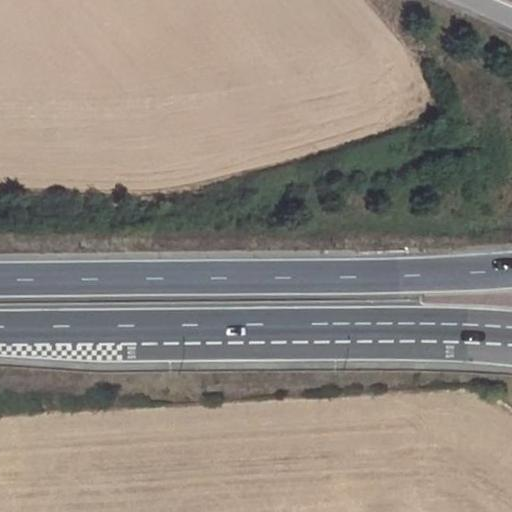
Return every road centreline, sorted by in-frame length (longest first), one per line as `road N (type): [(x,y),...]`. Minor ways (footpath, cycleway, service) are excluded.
road 1 (trunk): [(511,273),(0,279)]
road 2 (trunk): [(0,326),(511,327)]
